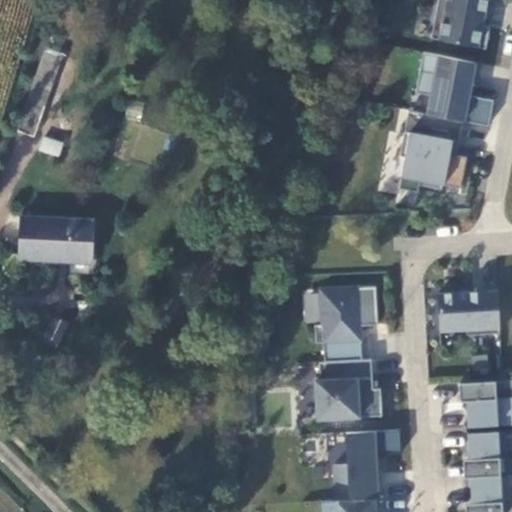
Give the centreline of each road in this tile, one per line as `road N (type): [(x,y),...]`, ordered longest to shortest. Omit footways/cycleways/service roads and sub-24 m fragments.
road 1 (residential): [(427,511),(412,264),(434,248),(486,243)]
road 2 (residential): [(511,116),(486,243)]
